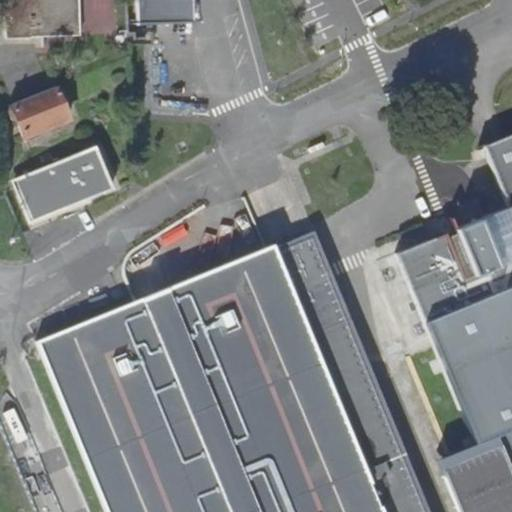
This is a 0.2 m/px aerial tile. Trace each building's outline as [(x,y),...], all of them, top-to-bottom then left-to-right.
[(5,0),(7,41),(32,40),(32,35),(80,33),(79,0),(5,0)] [(115,22),(114,0),(90,0),(91,23),(115,22)] [(140,0),(141,25),(195,23),(194,0),(140,0)] [(109,67),(111,74),(129,67),(129,58),(109,67)] [(9,108),(22,140),(66,122),(54,89),(9,108)] [(511,511),(511,129),(504,133),(483,142),(507,204),(396,250),(475,440),(435,455),(458,511),(429,511),(314,232),(271,250),(270,248),(40,343),(110,511),(511,511)] [(94,149),(16,182),(23,198),(34,224),(112,191),(105,176),(94,149)]
